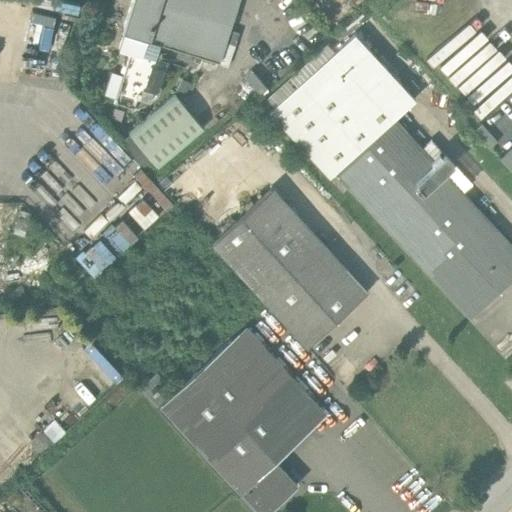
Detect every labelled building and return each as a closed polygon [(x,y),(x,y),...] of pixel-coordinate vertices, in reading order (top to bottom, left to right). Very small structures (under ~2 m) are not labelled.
[(239,0),(132,0),(122,34),(124,35),(119,50),(131,53),(156,61),(161,46),(219,65),(239,0)] [(416,101),(355,35),(268,113),(329,180),(335,174),(469,321),(511,281),(511,247),(511,249),(444,176),(454,167),(431,142),(421,150),(394,121),(416,101)] [(465,83),(482,101),(511,72),(511,52),(506,46),(465,83)] [(156,61),(131,53),(114,106),(134,112),(137,101),(149,105),(158,98),(168,65),(156,61)] [(173,98),(128,136),(156,170),(202,131),(173,98)] [(365,295),(269,191),(211,244),(306,348),(365,295)] [(148,228),(163,215),(148,198),(133,211),(148,228)] [(101,275),(109,267),(92,251),(84,260),(101,275)] [(229,340),(162,401),(154,392),(163,383),(154,374),(139,388),(237,495),(273,462),(310,428),(229,340)] [(273,462),(237,495),(252,511),(267,511),(296,486),(273,462)] [(0,511),(8,511),(0,502),(0,511)]
